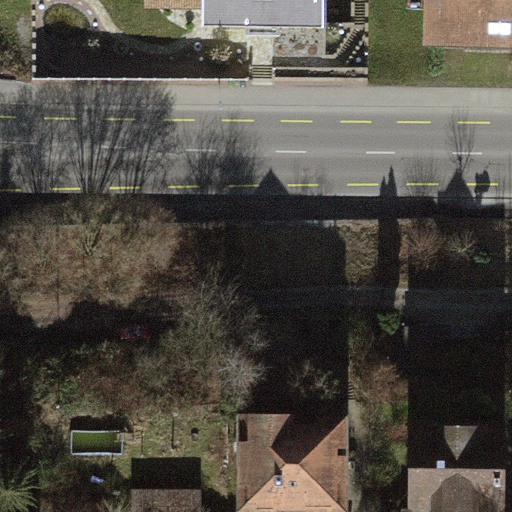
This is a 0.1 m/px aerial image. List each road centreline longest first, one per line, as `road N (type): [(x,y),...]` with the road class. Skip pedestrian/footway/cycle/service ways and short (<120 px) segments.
road 1 (track): [(511,297),(134,303),(0,318)]
road 2 (primary): [(511,153),(0,154)]
